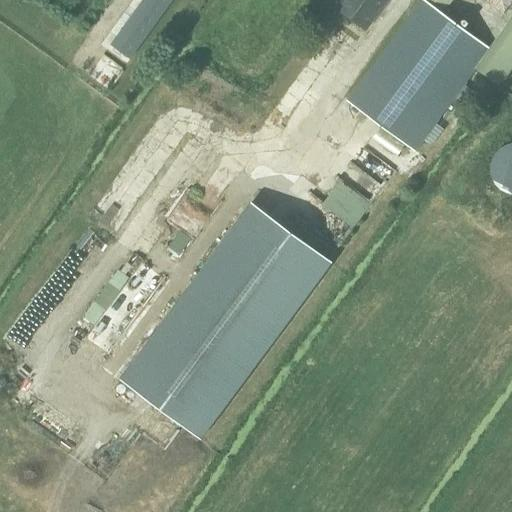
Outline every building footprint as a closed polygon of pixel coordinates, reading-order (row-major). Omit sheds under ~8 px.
[(141,0),(111,44),(132,58),(173,0),(141,0)] [(340,0),(335,8),(367,32),(390,0),(340,0)] [(426,0),(423,0),(349,98),(416,148),(474,68),(488,49),(426,0)] [(511,0),(486,0),(506,15),(511,6),(511,0)] [(511,69),(511,16),(488,49),(474,68),(500,86),(511,69)] [(511,144),(509,144),(504,145),(499,147),(495,149),(490,154),(486,158),(484,164),(482,170),(482,174),(483,179),(485,185),(487,190),(491,194),(495,197),(500,200),(505,201),(511,202),(511,144)] [(201,437),(330,262),(251,204),(122,380),(201,437)]
